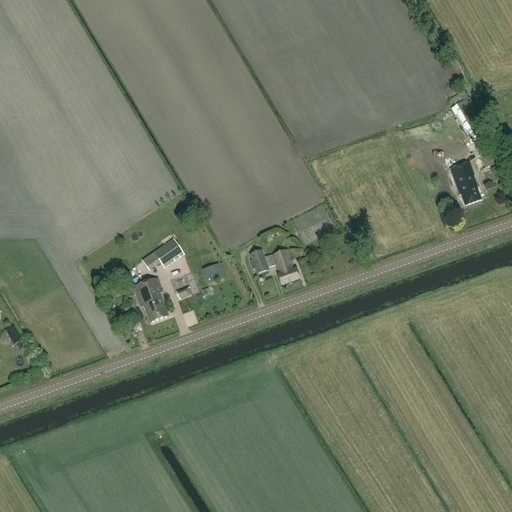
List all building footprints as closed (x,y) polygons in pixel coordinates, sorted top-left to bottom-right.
[(451,99),(455,107),(451,109),(465,135),(468,133),(477,147),(492,139),(469,98),(468,99),(464,91),(451,99)] [(481,156),(485,169),(504,163),(499,149),(481,156)] [(449,170),(459,195),(460,194),(465,207),(481,201),(477,188),(478,188),(474,177),(475,176),(469,163),(449,170)] [(184,256),(173,241),(154,254),(165,269),(175,262),(174,260),(178,257),(179,259),(184,256)] [(262,251),(250,255),(252,260),(250,261),(253,270),(255,269),(257,275),(269,271),(268,268),(277,265),(280,274),(277,275),(281,286),(300,279),(296,269),(293,269),(287,251),(264,258),(262,251)] [(172,266),(173,272),(183,269),(182,263),(172,266)] [(150,323),(159,320),(168,316),(160,294),(163,293),(157,279),(145,283),(133,288),(140,308),(144,306),(150,323)] [(189,289),(177,293),(179,300),(192,296),(189,289)] [(6,331),(9,336),(17,331),(14,326),(6,331)]
